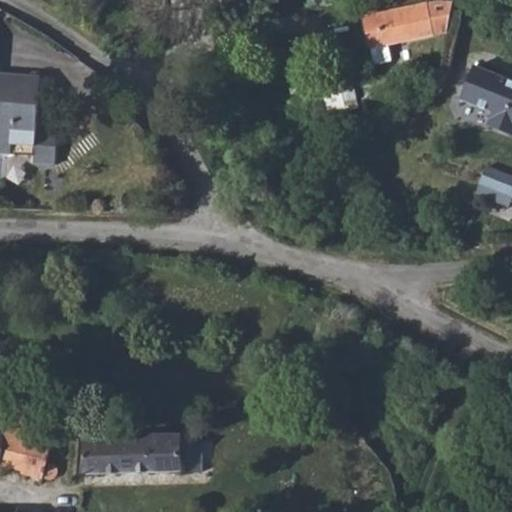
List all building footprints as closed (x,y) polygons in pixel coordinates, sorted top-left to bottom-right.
[(454,4),(440,3),(365,19),(375,65),(393,61),(389,45),(449,33),(454,4)] [(308,89),(301,71),(300,71),(297,64),(286,69),(295,94),(308,89)] [(511,81),(476,67),(462,100),(493,113),(488,127),(511,136),(511,81)] [(0,153),(33,157),(33,164),(55,166),(58,130),(38,128),(42,78),(3,75),(2,76),(0,75),(0,153)] [(343,88),(348,111),(360,108),(355,85),(343,88)] [(348,111),(343,88),(325,92),(333,126),(351,122),(348,111)] [(511,175),(489,167),(483,185),(511,196),(511,175)] [(1,466),(23,470),(33,438),(37,421),(8,412),(5,435),(1,466)] [(96,440),(83,441),(85,475),(203,472),(202,433),(147,434),(147,439),(96,440)] [(23,470),(22,474),(44,478),(45,476),(50,479),(54,479),(57,476),(58,470),(56,466),(52,464),(48,464),(53,443),(33,438),(23,470)]
